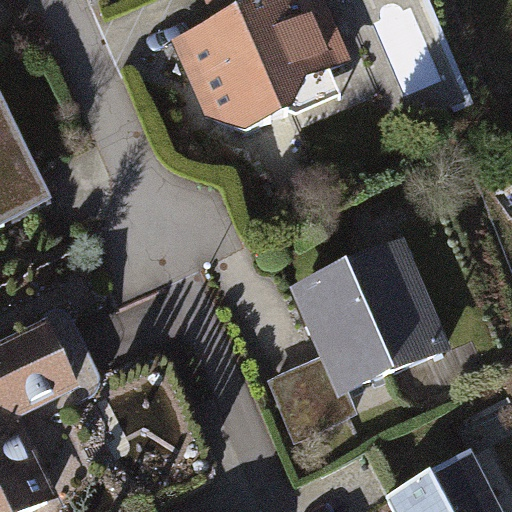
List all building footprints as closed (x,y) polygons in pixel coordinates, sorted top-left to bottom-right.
[(103,0),(107,9),(127,0),(103,0)] [(202,0),(214,26),(170,45),(204,125),(244,141),(289,120),(303,86),(350,66),(322,0),(202,0)] [(0,92),(0,233),(55,207),(0,92)] [(404,244),(288,293),(320,366),(270,387),(296,448),(359,421),(351,402),(453,358),(404,244)] [(0,511),(45,511),(62,504),(23,422),(85,392),(54,327),(0,352),(0,511)] [(500,511),(473,458),(385,501),(390,511),(500,511)]
